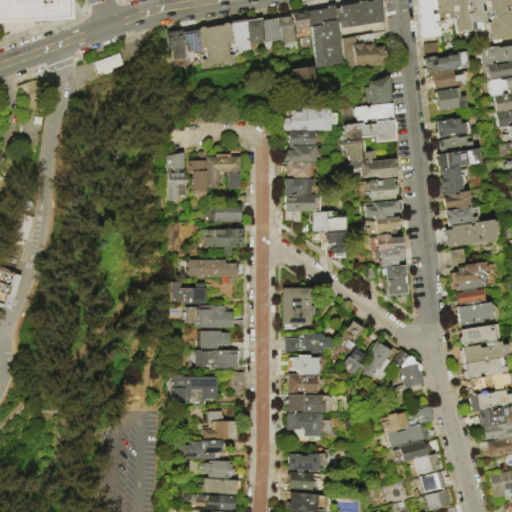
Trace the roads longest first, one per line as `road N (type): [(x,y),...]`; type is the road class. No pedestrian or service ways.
road 1 (residential): [(397,0),(433,352),(474,511)]
road 2 (residential): [(260,129),(259,511)]
road 3 (residential): [(53,46),(64,96),(50,140),(39,240),(4,332),(0,386)]
road 4 (tertiary): [(206,0),(0,64)]
road 5 (residential): [(261,236),(433,352)]
